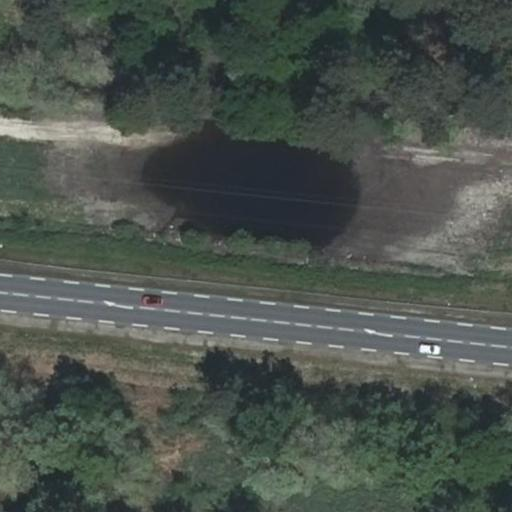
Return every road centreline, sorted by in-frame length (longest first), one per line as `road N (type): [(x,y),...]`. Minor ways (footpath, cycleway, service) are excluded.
road 1 (primary): [(0,295),(511,353)]
road 2 (track): [(511,166),(0,118)]
